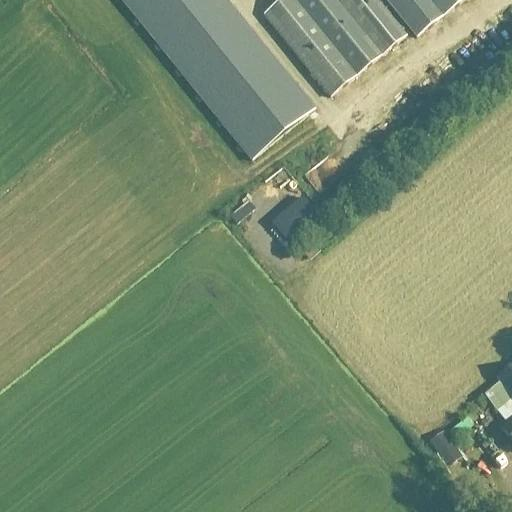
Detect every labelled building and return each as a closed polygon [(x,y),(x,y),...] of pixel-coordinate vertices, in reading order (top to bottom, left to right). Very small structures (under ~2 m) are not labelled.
[(221,0),(116,0),(251,165),(314,113),(221,0)] [(373,0),(382,0),(416,42),(467,0),(286,0),(263,19),(329,101),(405,39),(373,0)] [(485,43),(504,29),(492,13),(473,28),(485,43)] [(301,201),(270,228),(286,246),(317,219),(301,201)] [(486,398),(509,423),(511,420),(511,396),(501,385),(486,398)] [(511,448),(511,422),(499,433),(511,448)]
